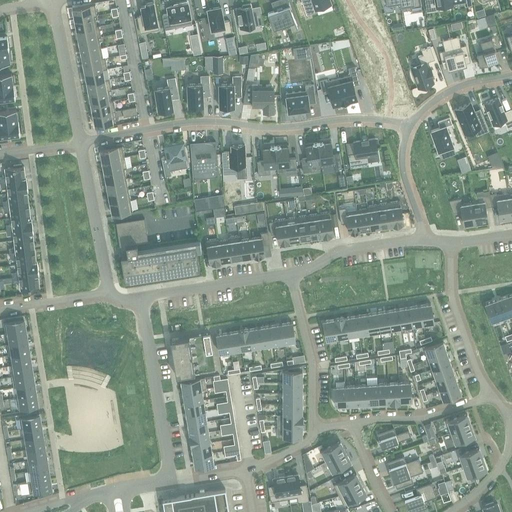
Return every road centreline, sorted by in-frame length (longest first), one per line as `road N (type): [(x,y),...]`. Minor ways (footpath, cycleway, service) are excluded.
road 1 (residential): [(405,124),(205,122),(81,144)]
road 2 (residential): [(139,299),(163,478)]
road 3 (residential): [(451,241),(452,299),(491,394)]
road 4 (residential): [(314,428),(312,362),(288,274)]
road 5 (residential): [(81,144),(109,294)]
road 6 (residential): [(288,274),(139,299)]
road 7 (residential): [(349,424),(422,417),(491,394)]
road 8 (residential): [(427,239),(339,250),(288,274)]
road 9 (residential): [(52,6),(81,144)]
road 10 (residential): [(506,416),(508,448),(499,468),(447,511)]
road 11 (residential): [(511,76),(451,90),(405,124)]
